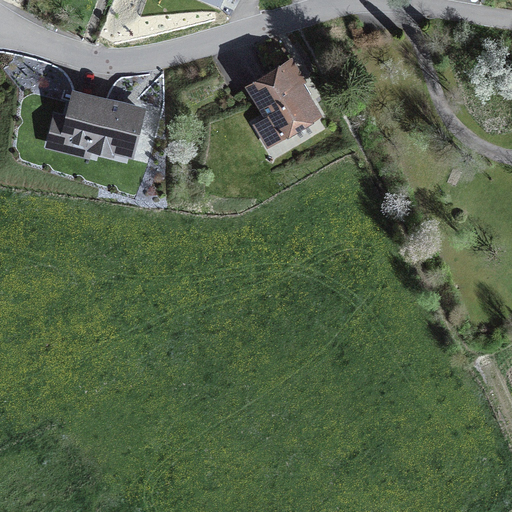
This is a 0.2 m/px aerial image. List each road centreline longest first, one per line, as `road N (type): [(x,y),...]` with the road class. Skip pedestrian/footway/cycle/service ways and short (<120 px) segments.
road 1 (residential): [(511,17),(316,11),(110,70),(0,34)]
road 2 (track): [(289,20),(511,463)]
